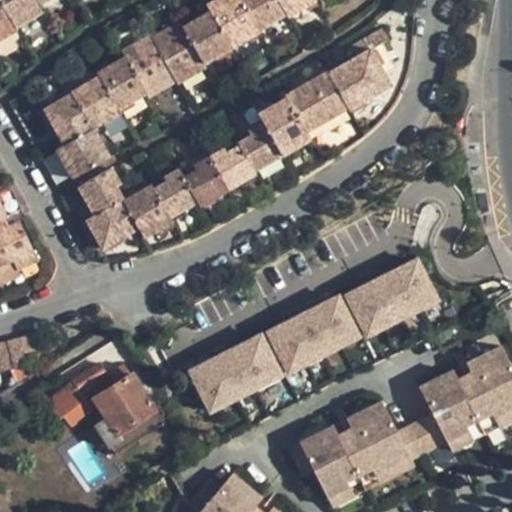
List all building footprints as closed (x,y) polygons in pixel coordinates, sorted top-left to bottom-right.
[(0,0),(0,1),(15,27),(43,12),(38,4),(35,0),(0,0)] [(210,10),(231,48),(259,31),(258,30),(241,0),(214,0),(206,5),(210,10)] [(241,0),(258,30),(286,14),(278,0),(241,0)] [(278,0),(286,14),(287,16),(315,0),(278,0)] [(316,0),(322,10),(340,0),(316,0)] [(0,40),(16,31),(15,27),(0,1),(0,40)] [(182,26),(203,63),(231,48),(210,10),(182,26)] [(176,81),(178,84),(206,69),(203,63),(182,26),(179,21),(152,37),(176,81)] [(350,46),(356,55),(370,48),(382,69),(399,60),(381,28),(350,46)] [(147,94),(149,97),(176,81),(152,37),(151,35),(122,51),(125,55),(147,94)] [(347,110),(348,110),(392,85),(382,69),(370,48),(356,55),(326,72),(347,110)] [(99,75),(118,109),(147,94),(125,55),(97,72),(99,75)] [(285,96),(306,132),(347,110),(326,72),(325,71),(283,94),(285,96)] [(71,92),(93,128),(120,113),(118,109),(99,75),(71,91),(71,92)] [(43,109),(64,146),(93,128),(71,92),(43,109)] [(263,121),(282,155),(310,139),(306,132),(285,96),(258,112),(263,121)] [(239,145),(254,171),(282,155),(263,121),(248,130),(251,134),(237,142),(239,145)] [(56,150),(73,178),(109,157),(93,128),(64,146),(56,150)] [(208,156),(227,189),(256,173),(254,171),(239,145),(226,152),(224,148),(208,156)] [(54,154),(43,160),(57,182),(67,175),(54,154)] [(197,201),(199,205),(227,189),(208,156),(193,165),(196,169),(183,176),(197,201)] [(77,187),(93,216),(122,199),(123,199),(116,186),(120,183),(112,168),(77,187)] [(153,188),(170,216),(197,201),(183,176),(178,168),(163,175),(166,180),(153,188)] [(139,228),(145,236),(173,221),(170,216),(153,188),(151,183),(123,199),(122,199),(139,228)] [(85,220),(102,249),(139,228),(122,199),(93,216),(85,220)] [(0,217),(0,264),(13,259),(17,269),(37,260),(18,220),(7,225),(3,217),(0,217)] [(418,252),(345,293),(368,334),(441,293),(418,252)] [(13,259),(0,264),(0,281),(18,274),(13,259)] [(340,284),(265,324),(287,366),(363,327),(345,293),(340,284)] [(265,324),(190,363),(213,406),(287,366),(265,324)] [(19,337),(27,363),(40,360),(32,333),(19,337)] [(6,341),(14,367),(27,363),(19,337),(6,341)] [(0,341),(0,367),(1,370),(14,367),(6,341),(0,341)] [(462,396),(475,422),(489,415),(491,420),(511,409),(511,375),(498,348),(463,364),(468,374),(475,390),(462,396)] [(63,418),(70,428),(93,413),(82,397),(89,391),(101,383),(107,379),(97,366),(46,403),(59,421),(63,418)] [(95,427),(110,450),(121,442),(126,449),(163,426),(163,415),(141,381),(136,384),(131,376),(129,377),(123,367),(110,375),(117,386),(107,392),(95,400),(107,419),(95,427)] [(431,416),(445,443),(467,433),(464,428),(475,422),(462,396),(454,381),(450,372),(416,389),(431,416)] [(454,381),(462,396),(475,390),(468,374),(454,381)] [(95,400),(107,392),(101,383),(89,391),(95,400)] [(343,450),(356,476),(369,470),(372,475),(409,458),(396,433),(380,402),(345,420),(349,428),(356,444),(343,450)] [(475,422),(482,436),(511,421),(511,409),(491,420),(489,415),(475,422)] [(409,458),(410,461),(445,443),(431,416),(396,433),(409,458)] [(467,433),(445,443),(450,452),(482,436),(475,422),(464,428),(467,433)] [(310,472),(324,499),(347,487),(345,482),(356,476),(343,450),(335,434),(331,427),(296,443),(310,472)] [(335,434),(343,450),(356,444),(349,428),(335,434)] [(310,472),(296,443),(285,448),(299,477),(310,472)] [(148,462),(159,479),(175,469),(163,453),(148,462)] [(356,476),(364,490),(414,467),(410,461),(409,458),(372,475),(369,470),(356,476)] [(202,507),(198,511),(247,511),(253,506),(259,498),(229,475),(219,488),(208,479),(192,498),(202,507)] [(347,487),(324,499),(328,507),(364,490),(356,476),(345,482),(347,487)]
